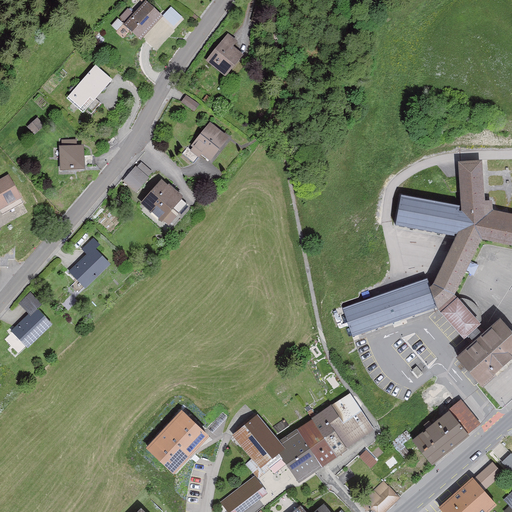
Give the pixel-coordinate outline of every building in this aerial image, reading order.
[(169,16),(153,1),(130,26),(147,41),(169,16)] [(274,8),(263,6),(260,22),(272,24),(274,8)] [(258,63),(239,42),(217,61),(235,82),(258,63)] [(122,80),(101,64),(73,98),(94,115),(122,80)] [(187,95),(184,102),(198,109),(202,102),(187,95)] [(30,125),(36,133),(46,124),(40,117),(30,125)] [(240,139),(215,122),(199,146),(224,163),(240,139)] [(98,142),(66,144),(68,173),(100,170),(98,142)] [(456,231),(482,236),(493,208),(492,198),(484,198),(482,161),(459,162),(462,203),(456,231)] [(128,182),(144,194),(156,177),(141,166),(128,182)] [(0,216),(35,197),(21,173),(0,185),(0,216)] [(190,202),(166,183),(148,204),(172,224),(190,202)] [(511,211),(493,208),(482,236),(511,241),(511,211)] [(482,236),(456,231),(434,279),(455,291),(482,236)] [(107,246),(97,238),(85,252),(90,256),(74,274),(95,292),(119,264),(104,250),(107,246)] [(352,335),(436,306),(425,277),(342,306),(352,335)] [(430,283),(437,306),(455,291),(434,279),(430,283)] [(455,291),(437,306),(463,337),(468,332),(474,339),(484,331),(477,323),(481,319),(455,291)] [(51,306),(35,292),(23,305),(32,312),(13,332),(34,351),(59,325),(45,312),(51,306)] [(511,356),(511,328),(501,316),(484,331),(474,339),(457,355),(482,383),(511,356)] [(0,397),(11,386),(0,375),(0,397)] [(342,429),(355,447),(380,431),(356,394),(338,406),(353,421),(342,429)] [(358,450),(355,447),(342,429),(353,421),(338,406),(318,418),(319,421),(303,430),(331,467),(358,450)] [(148,448),(173,470),(207,432),(182,410),(148,448)] [(439,468),(478,437),(457,410),(418,441),(439,468)] [(293,451),(285,440),(265,414),(237,436),(265,471),(286,457),(293,451)] [(306,481),(331,467),(303,430),(285,440),(293,451),(286,457),(306,481)] [(407,462),(414,457),(400,438),(393,443),(407,462)] [(363,458),(376,471),(384,463),(371,450),(363,458)] [(419,478),(430,469),(423,460),(412,469),(419,478)] [(232,511),(247,511),(272,494),(259,476),(225,501),(232,511)] [(447,511),(482,511),(494,501),(473,478),(442,505),(447,511)] [(375,511),(385,511),(401,498),(385,481),(364,500),(375,511)]
